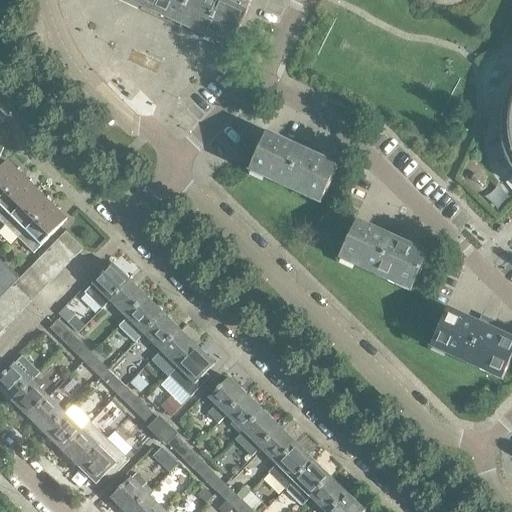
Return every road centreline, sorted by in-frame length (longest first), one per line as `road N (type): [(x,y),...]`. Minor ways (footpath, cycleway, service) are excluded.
road 1 (residential): [(407,511),(117,233),(164,171)]
road 2 (residential): [(485,443),(423,428),(164,171)]
road 3 (residential): [(511,297),(348,134),(253,78)]
road 4 (residential): [(164,171),(75,68),(43,0)]
road 5 (residential): [(164,171),(211,113),(253,78)]
